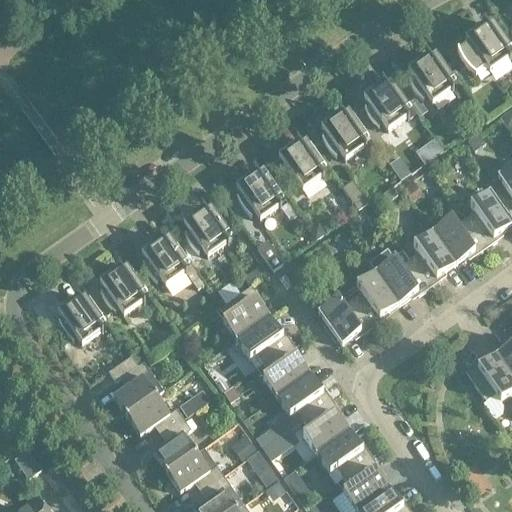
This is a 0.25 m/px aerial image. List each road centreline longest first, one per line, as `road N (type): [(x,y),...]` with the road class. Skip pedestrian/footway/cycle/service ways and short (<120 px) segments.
road 1 (residential): [(15,320),(34,271),(105,214),(399,9),(443,0)]
road 2 (residential): [(146,511),(15,320)]
road 3 (residential): [(358,379),(511,268)]
road 4 (residential): [(444,511),(358,379)]
road 5 (residential): [(358,379),(282,272)]
